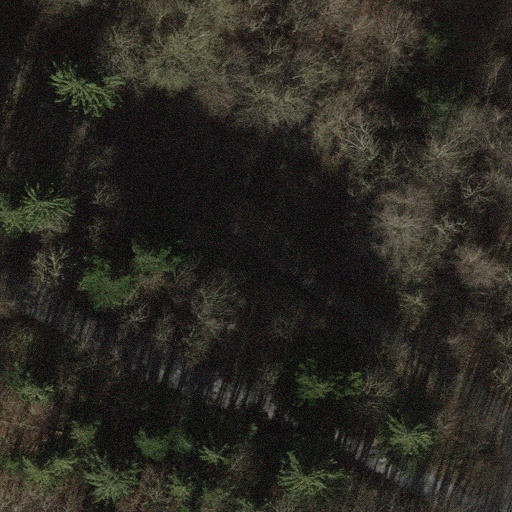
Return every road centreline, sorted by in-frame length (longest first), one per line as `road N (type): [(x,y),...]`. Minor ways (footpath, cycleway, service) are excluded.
road 1 (track): [(511,439),(454,378),(127,163),(0,55)]
road 2 (track): [(0,278),(486,511)]
